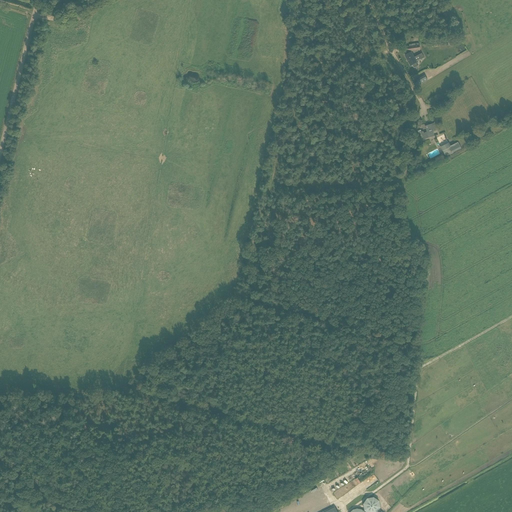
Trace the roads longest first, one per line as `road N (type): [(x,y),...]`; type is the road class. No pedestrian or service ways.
road 1 (track): [(395,55),(288,74),(276,184),(236,298),(111,389),(0,390)]
road 2 (track): [(368,0),(418,103),(403,179),(276,184)]
road 3 (track): [(121,382),(321,440)]
road 4 (track): [(236,298),(418,343)]
road 5 (track): [(0,146),(33,14)]
